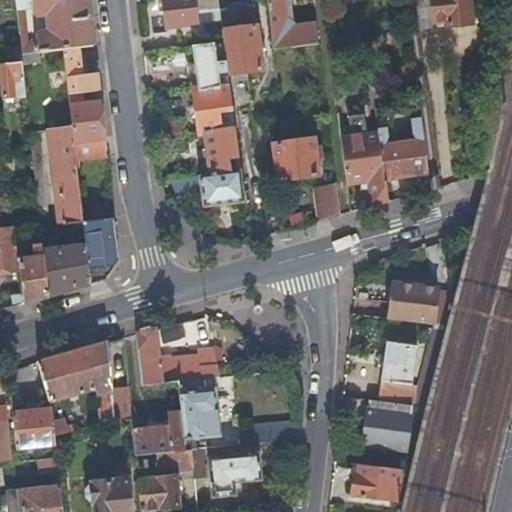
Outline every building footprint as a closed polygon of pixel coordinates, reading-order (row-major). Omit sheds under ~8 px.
[(92,43),(86,0),(14,0),(15,7),(20,7),(31,5),(32,8),(38,13),(47,12),(49,29),(40,31),(35,37),(35,43),(24,45),(19,45),(20,52),(39,50),(62,47),(77,45),(92,43)] [(195,9),(219,6),(218,2),(218,0),(163,0),(166,24),(196,20),(195,9)] [(415,0),(416,7),(433,4),(434,18),(445,17),(446,22),(472,18),(469,0),(415,0)] [(273,46),(318,40),(315,18),(296,20),(289,15),(287,1),(268,3),(273,46)] [(435,24),(434,18),(433,4),(416,7),(419,26),(435,24)] [(196,20),(220,17),(219,6),(195,9),(196,20)] [(20,7),(15,7),(19,44),(19,45),(24,45),(20,7)] [(229,82),(231,100),(249,97),(245,68),(262,65),(256,22),(227,26),(225,17),(220,18),(223,40),(229,82)] [(197,86),(229,82),(223,40),(191,44),(197,86)] [(0,62),(21,60),(20,52),(19,45),(19,44),(0,46),(0,62)] [(80,63),(77,45),(62,47),(67,93),(78,92),(97,89),(94,61),(80,63)] [(40,63),(39,50),(20,52),(21,60),(21,65),(40,63)] [(22,79),(21,65),(21,60),(0,62),(0,80),(1,96),(14,94),(13,80),(22,79)] [(202,128),(234,123),(231,100),(229,82),(197,86),(194,86),(200,129),(202,128)] [(392,103),(418,99),(416,86),(390,89),(392,103)] [(78,92),(67,93),(71,126),(74,155),(105,151),(99,100),(80,102),(78,92)] [(384,175),(378,127),(369,129),(365,102),(351,104),(354,131),(340,133),(347,181),(367,178),(370,203),(387,198),(384,175)] [(386,123),(378,124),(378,127),(384,175),(428,170),(420,114),(411,115),(412,129),(416,135),(385,139),(387,133),(386,123)] [(180,118),(152,122),(154,136),(182,131),(180,118)] [(208,171),(240,166),(234,123),(202,128),(208,171)] [(74,155),(71,126),(51,128),(61,222),(81,220),(74,155)] [(38,130),(28,131),(31,161),(41,160),(38,130)] [(318,171),(313,135),(273,141),(278,177),(318,171)] [(41,160),(31,161),(38,222),(47,221),(41,160)] [(202,202),(244,198),(240,166),(208,171),(198,172),(202,202)] [(318,217),(339,211),(335,180),(314,188),(318,217)] [(112,216),(81,220),(84,242),(88,283),(102,279),(117,257),(112,216)] [(32,245),(40,244),(38,225),(30,226),(32,245)] [(0,268),(19,266),(17,256),(15,227),(0,228),(0,268)] [(88,283),(84,242),(48,247),(47,243),(40,244),(46,295),(88,283)] [(46,295),(40,244),(32,245),(33,254),(17,256),(19,266),(22,301),(46,295)] [(392,281),(390,299),(397,300),(398,290),(419,293),(420,284),(392,281)] [(388,315),(432,321),(435,292),(436,285),(420,284),(419,293),(398,290),(397,300),(390,299),(388,315)] [(432,321),(445,322),(452,294),(435,292),(432,321)] [(155,327),(135,333),(141,384),(162,382),(161,381),(167,380),(178,379),(199,377),(213,375),(218,375),(212,347),(196,350),(196,355),(169,358),(165,355),(158,356),(155,327)] [(416,343),(386,339),(377,398),(408,402),(416,343)] [(107,341),(38,361),(48,399),(94,386),(96,391),(111,388),(111,386),(107,341)] [(181,405),(183,425),(184,438),(220,435),(213,375),(199,377),(178,379),(181,405)] [(111,386),(111,388),(112,392),(114,417),(131,413),(128,384),(111,386)] [(114,417),(112,392),(95,394),(98,422),(114,417)] [(341,393),(339,408),(368,412),(369,397),(341,393)] [(369,397),(368,412),(364,440),(406,446),(412,402),(408,402),(377,398),(369,397)] [(15,448),(53,444),(52,434),(51,421),(49,405),(11,409),(15,448)] [(165,423),(129,427),(132,453),(183,447),(178,409),(164,411),(165,423)] [(63,417),(51,421),(52,434),(71,429),(70,423),(65,424),(63,417)] [(0,459),(9,458),(5,418),(0,419),(0,459)] [(238,428),(240,443),(262,441),(261,425),(238,428)] [(190,448),(192,465),(193,477),(207,475),(204,447),(190,448)] [(185,449),(156,452),(157,465),(162,468),(192,465),(190,448),(185,449)] [(233,492),(233,487),(241,486),(241,479),(259,477),(257,453),(218,457),(218,452),(210,453),(211,458),(209,458),(214,494),(233,492)] [(41,458),(35,458),(36,471),(56,469),(55,456),(41,458)] [(410,468),(359,461),(358,471),(355,471),(352,492),(402,498),(410,468)] [(137,479),(140,509),(178,505),(175,475),(137,479)] [(86,498),(90,500),(93,500),(94,511),(130,511),(127,478),(91,481),(91,483),(88,484),(85,489),(86,498)] [(10,511),(60,511),(58,486),(12,491),(9,491),(10,511)]
